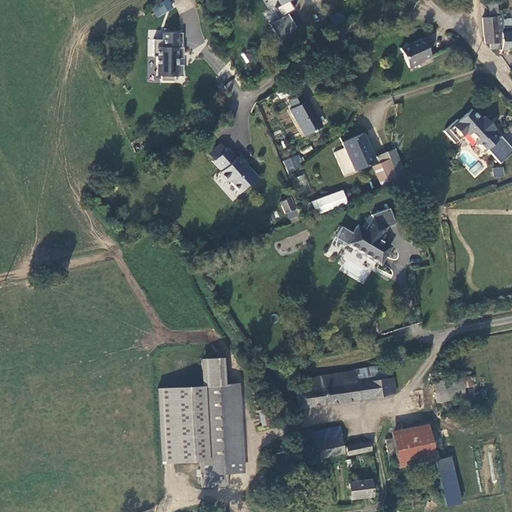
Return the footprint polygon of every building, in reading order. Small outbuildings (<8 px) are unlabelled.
[(163,0),(151,7),(158,18),(176,8),(171,0),(163,0)] [(286,14),(291,11),(287,2),(289,0),(275,0),(279,6),(274,9),(280,17),(267,25),(276,40),(294,29),(286,14)] [(481,20),(484,46),(490,45),(490,50),(498,50),(498,47),(502,47),(502,52),(511,52),(511,34),(503,35),(503,29),(496,29),(495,19),(481,20)] [(163,39),(153,39),(153,56),(156,57),(156,76),(160,76),(160,80),(174,81),(174,76),(182,76),(183,65),(177,65),(177,59),(183,59),(183,47),(182,47),(182,33),(163,32),(163,39)] [(433,63),(422,38),(399,48),(409,73),(433,63)] [(250,51),(241,54),(245,63),(254,59),(250,51)] [(323,127),(308,99),(304,101),(301,95),(288,102),(292,108),(289,110),(304,138),(323,127)] [(474,110),(470,114),(474,119),(479,115),(474,110)] [(470,114),(461,122),(460,120),(446,131),(457,144),(472,131),(482,142),(480,144),(487,152),(489,150),(502,165),(511,155),(511,148),(503,137),(500,140),(494,133),(498,130),(487,118),(485,119),(481,114),(479,115),(474,119),(470,114)] [(375,162),(362,133),(341,142),(354,171),(375,162)] [(236,158),(227,148),(225,149),(220,143),(209,154),(214,160),(212,161),(221,171),(218,173),(225,182),(230,182),(238,192),(246,184),(252,185),(258,179),(248,167),(246,167),(237,157),(236,158)] [(382,190),(400,183),(388,151),(376,155),(380,166),(373,168),(382,190)] [(295,156),(282,161),(286,172),(300,166),(295,156)] [(493,177),(503,177),(504,168),(493,167),(493,177)] [(302,197),(312,193),(305,175),(295,178),(302,197)] [(306,219),(346,204),(342,191),(301,206),(306,219)] [(288,199),(279,203),(284,214),(293,210),(288,199)] [(341,227),(334,238),(379,265),(389,247),(378,240),(385,228),(394,224),(388,209),(370,216),(371,219),(364,232),(356,227),(352,234),(341,227)] [(308,230),(278,240),(281,249),(311,239),(308,230)] [(199,386),(201,386),(222,385),(220,358),(198,360),(199,386)] [(357,380),(386,375),(384,364),(355,368),(357,380)] [(395,374),(386,375),(357,380),(355,368),(320,374),(319,375),(307,377),(308,385),(294,387),(297,411),(398,396),(395,374)] [(461,377),(462,385),(472,385),(470,376),(461,377)] [(464,399),(462,385),(461,377),(432,383),(435,404),(464,399)] [(222,385),(201,386),(206,462),(226,475),(242,474),(237,384),(222,385)] [(206,462),(201,386),(199,386),(153,389),(158,465),(198,463),(206,462)] [(257,409),(261,425),(275,422),(272,405),(257,409)] [(393,440),(396,455),(398,464),(435,457),(429,432),(427,422),(391,429),(393,440)] [(328,437),(341,434),(339,425),(326,428),(328,437)] [(311,431),(313,440),(328,437),(326,428),(311,431)] [(429,432),(435,457),(436,464),(439,476),(445,505),(458,502),(443,429),(429,432)] [(313,440),(310,441),(314,459),(345,452),(341,434),(328,437),(313,440)] [(388,457),(396,455),(393,440),(384,442),(388,457)] [(345,445),(347,455),(371,450),(370,441),(345,445)] [(206,462),(198,463),(199,487),(226,487),(226,475),(206,462)] [(439,476),(436,464),(429,465),(431,478),(439,476)] [(372,477),(347,480),(350,499),(375,496),(372,477)] [(427,509),(426,499),(410,502),(412,511),(424,510),(427,509)]
